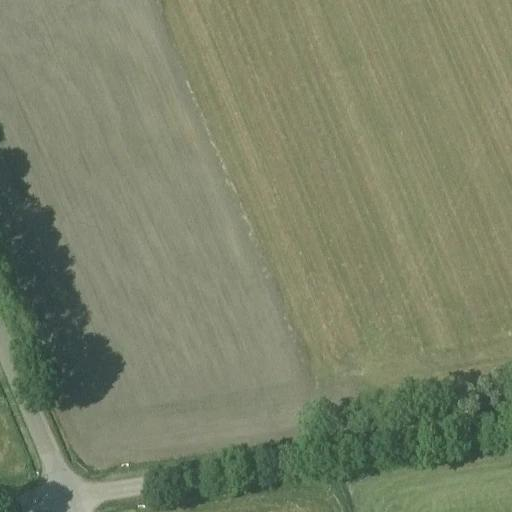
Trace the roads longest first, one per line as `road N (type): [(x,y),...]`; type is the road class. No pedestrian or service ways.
road 1 (unclassified): [(511,435),(66,498)]
road 2 (unclassified): [(66,498),(0,340)]
